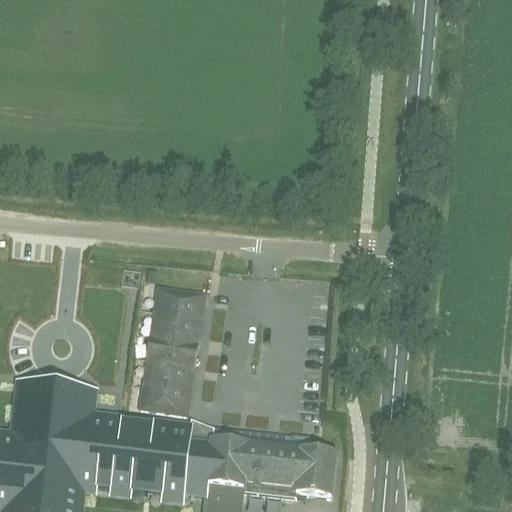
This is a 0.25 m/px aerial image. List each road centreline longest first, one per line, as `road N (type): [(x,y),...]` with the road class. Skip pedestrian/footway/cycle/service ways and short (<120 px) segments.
road 1 (unclassified): [(405,262),(0,233)]
road 2 (secondary): [(405,262),(427,0)]
road 3 (secondary): [(384,511),(405,262)]
